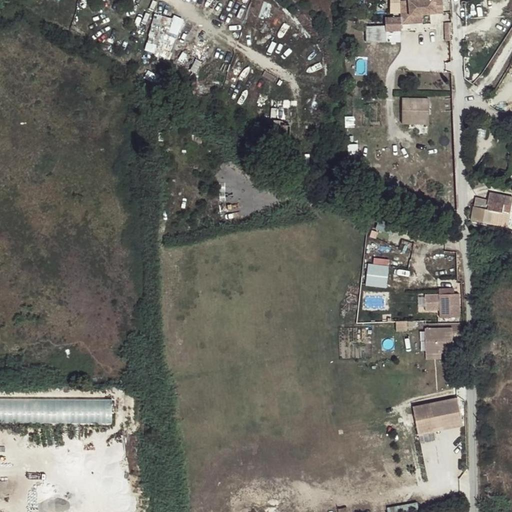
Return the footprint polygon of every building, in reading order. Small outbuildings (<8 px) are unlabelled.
[(440,0),(411,0),(400,2),(399,14),(399,19),(385,19),(385,27),(365,28),(366,44),(386,43),(386,33),(401,32),(401,25),(410,24),(409,16),(421,14),(442,12),(440,0)] [(390,0),(390,14),(399,14),(400,2),(399,0),(390,0)] [(156,13),(149,51),(171,55),(178,17),(156,13)] [(421,14),(409,16),(410,24),(422,22),(421,14)] [(404,124),(430,124),(430,99),(404,99),(404,124)] [(510,215),(511,203),(511,197),(489,193),(488,200),(476,198),(474,207),(473,207),(471,220),(499,226),(502,213),(510,215)] [(507,229),(510,215),(502,213),(499,226),(499,227),(507,229)] [(390,265),(370,264),(368,283),(388,285),(390,265)] [(431,319),(451,318),(449,294),(429,296),(431,319)] [(417,331),(418,355),(433,354),(445,353),(444,329),(417,331)] [(449,389),(459,383),(458,376),(449,376),(449,389)] [(452,399),(407,409),(412,428),(456,418),(452,399)]
